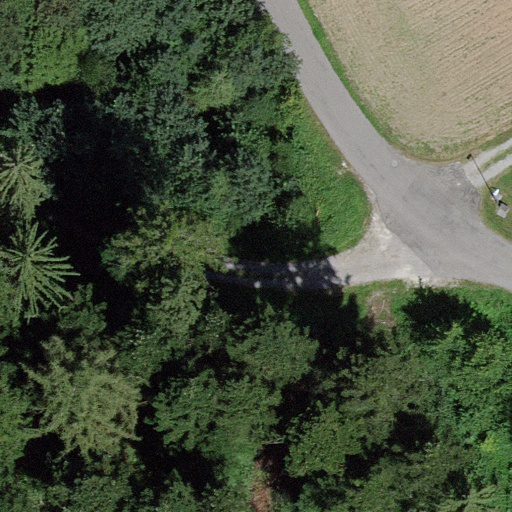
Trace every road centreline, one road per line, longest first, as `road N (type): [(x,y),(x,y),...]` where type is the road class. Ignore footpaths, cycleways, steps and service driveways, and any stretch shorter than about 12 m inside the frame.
road 1 (track): [(0,174),(99,239),(221,279),(349,282),(451,233)]
road 2 (residential): [(511,267),(409,206),(358,150),(276,34),(264,0)]
